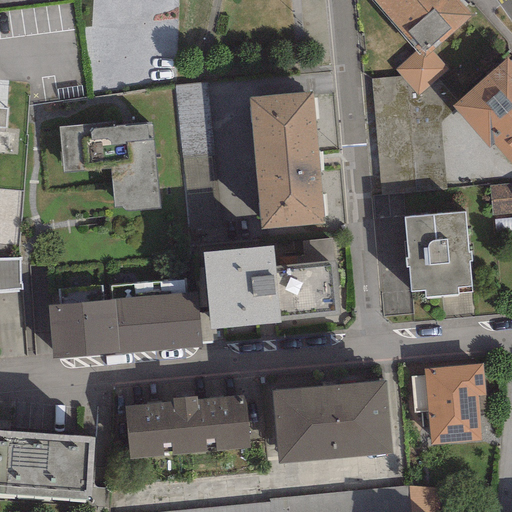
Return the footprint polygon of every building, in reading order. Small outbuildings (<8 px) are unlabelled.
[(432,51),(471,16),(457,0),(371,0),(416,52),(395,70),(417,97),(447,70),(432,51)] [(511,66),(505,59),(452,106),(489,148),(493,145),(511,165),(511,66)] [(312,92),(248,98),(260,229),(324,223),(312,92)] [(159,209),(151,124),(113,128),(114,122),(58,127),(63,172),(84,169),(85,172),(110,169),(113,208),(120,207),(123,211),(127,212),(159,209)] [(511,182),(488,185),(491,216),(511,214),(511,182)] [(471,287),(464,213),(403,218),(410,291),(424,290),(424,298),(456,295),(456,289),(471,287)] [(202,253),(210,330),(280,323),(280,321),(340,315),(332,239),(301,242),(302,255),(273,258),(272,246),(202,253)] [(0,290),(21,289),(19,259),(0,259),(0,290)] [(118,354),(201,348),(197,293),(114,301),(118,354)] [(51,359),(118,354),(114,301),(47,306),(51,359)] [(482,364),(424,369),(431,445),(481,440),(477,396),(485,395),(482,364)] [(392,455),(385,380),(270,391),(277,465),(392,455)] [(249,449),(244,395),(197,399),(196,396),(172,398),(172,402),(124,407),(129,460),(249,449)] [(0,494),(89,500),(94,438),(0,431),(0,494)] [(266,502),(157,511),(409,511),(408,486),(266,499),(266,502)] [(440,511),(442,489),(408,486),(409,511),(440,511)]
